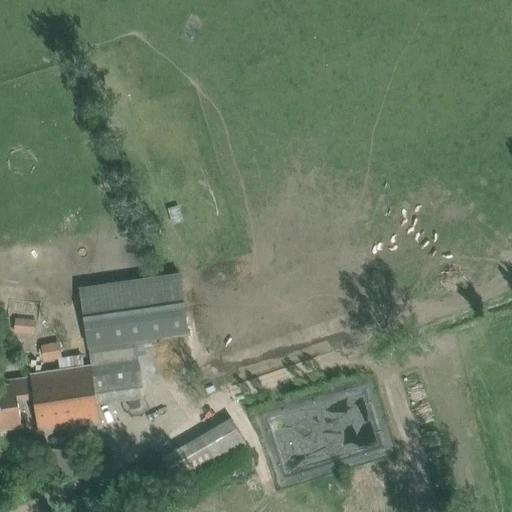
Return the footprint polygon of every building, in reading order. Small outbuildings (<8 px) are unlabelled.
[(88,341),(92,365),(30,375),(31,379),(11,382),(11,386),(0,387),(0,427),(22,424),(18,400),(34,397),(39,430),(100,421),(98,403),(144,397),(142,383),(161,380),(155,338),(189,334),(180,273),(80,287),(88,341)] [(15,331),(34,334),(36,319),(16,317),(15,331)] [(58,343),(42,346),(43,353),(45,361),(63,358),(62,354),(60,346),(60,342),(58,343)] [(139,399),(129,400),(130,408),(140,407),(139,399)] [(232,418),(204,434),(220,462),(248,446),(232,418)]
